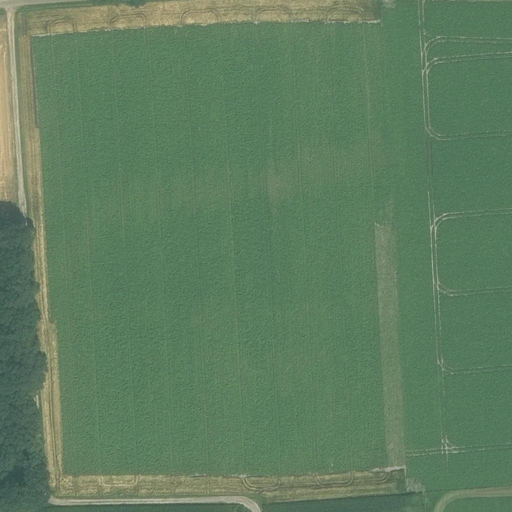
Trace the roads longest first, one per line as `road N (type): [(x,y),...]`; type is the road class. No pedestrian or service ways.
road 1 (track): [(45,495),(9,3)]
road 2 (track): [(256,511),(239,501),(45,495)]
